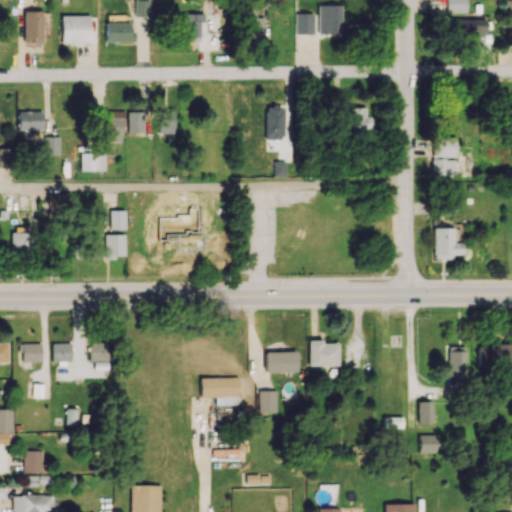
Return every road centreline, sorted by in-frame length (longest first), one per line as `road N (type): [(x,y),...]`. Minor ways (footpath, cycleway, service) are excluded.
road 1 (residential): [(511,75),(0,78)]
road 2 (secondary): [(511,295),(0,297)]
road 3 (residential): [(408,0),(406,296)]
